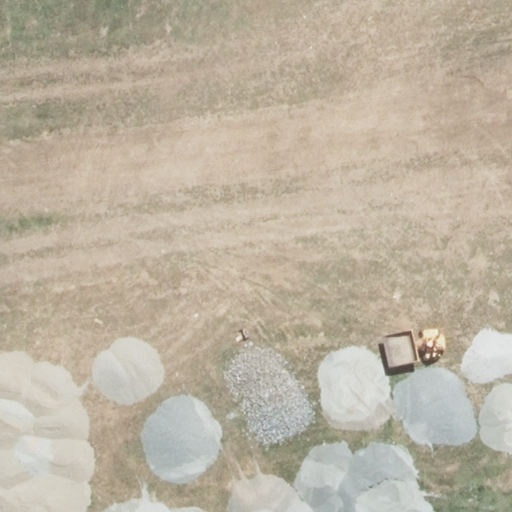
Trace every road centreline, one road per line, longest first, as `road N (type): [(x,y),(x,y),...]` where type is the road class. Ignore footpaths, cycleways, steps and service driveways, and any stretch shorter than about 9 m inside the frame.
road 1 (unknown): [(20,205),(377,178),(511,118)]
road 2 (unknown): [(20,205),(26,0)]
